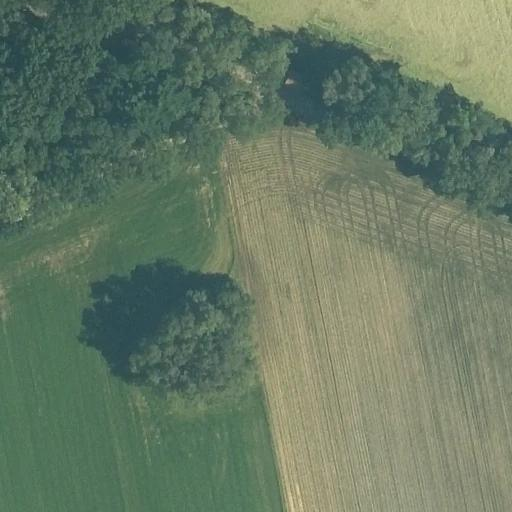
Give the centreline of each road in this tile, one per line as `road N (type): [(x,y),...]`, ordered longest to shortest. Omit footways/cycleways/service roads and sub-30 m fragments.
road 1 (residential): [(511,181),(143,34)]
road 2 (track): [(285,96),(0,216)]
